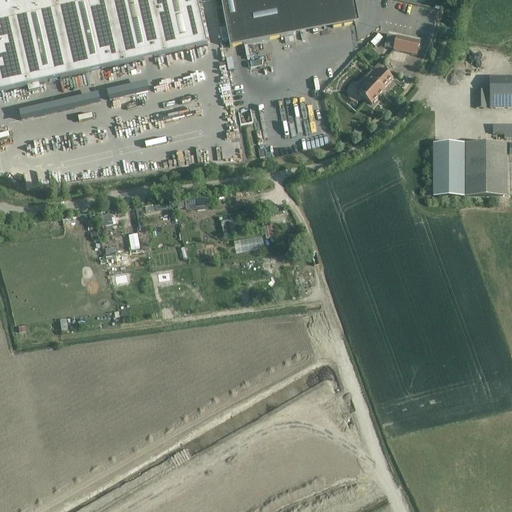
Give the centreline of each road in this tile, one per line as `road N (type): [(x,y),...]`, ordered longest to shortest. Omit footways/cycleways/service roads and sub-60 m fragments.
road 1 (unclassified): [(0,213),(293,172),(350,154),(398,120),(428,82),(455,0)]
road 2 (unknown): [(14,160),(30,176),(195,145),(212,115)]
road 3 (unknown): [(9,132),(210,87)]
road 4 (unclassified): [(327,320),(402,511)]
road 5 (unknown): [(14,160),(212,115)]
